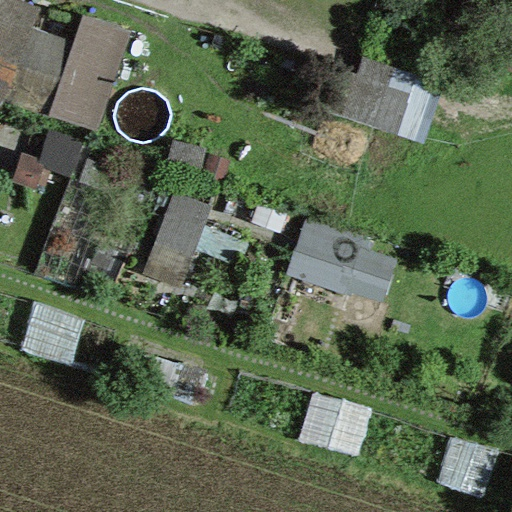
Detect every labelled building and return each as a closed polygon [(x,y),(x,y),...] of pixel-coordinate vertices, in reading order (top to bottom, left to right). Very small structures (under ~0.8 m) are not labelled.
[(508,65),(511,51),(511,0),(504,0),(487,58),(508,65)] [(463,42),(481,48),(495,8),(477,2),(463,42)] [(85,15),(65,75),(15,56),(25,21),(0,13),(0,91),(92,124),(124,27),(85,15)] [(332,68),(320,100),(334,105),(396,125),(408,93),(332,68)] [(162,229),(159,237),(192,249),(207,207),(175,194),(162,229)] [(317,270),(347,279),(353,255),(323,247),(317,270)] [(155,352),(124,341),(115,369),(181,390),(190,363),(155,352)]
